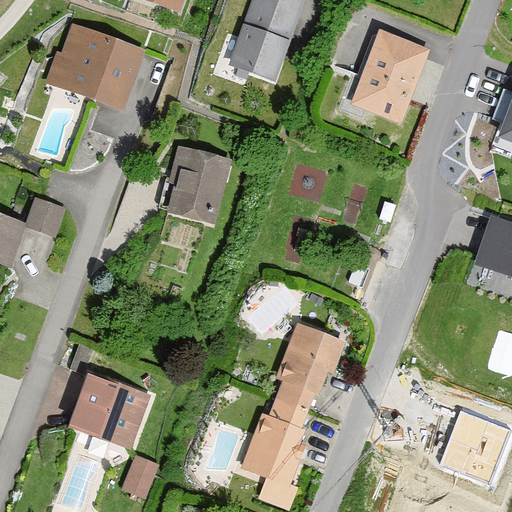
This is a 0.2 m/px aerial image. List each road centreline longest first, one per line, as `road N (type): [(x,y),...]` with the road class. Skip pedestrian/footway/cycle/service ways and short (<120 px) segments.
road 1 (residential): [(485,0),(423,158),(440,207),(323,511)]
road 2 (residential): [(0,491),(121,156)]
